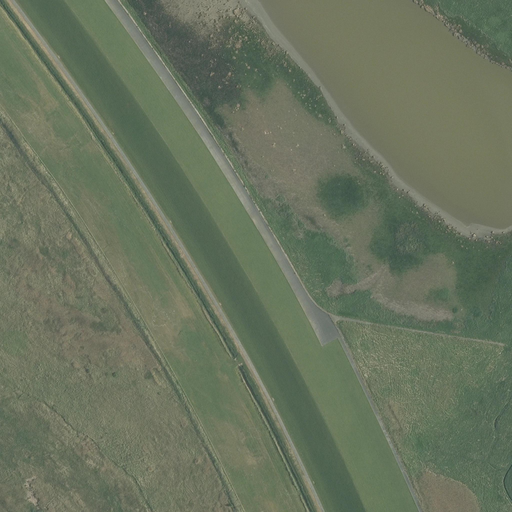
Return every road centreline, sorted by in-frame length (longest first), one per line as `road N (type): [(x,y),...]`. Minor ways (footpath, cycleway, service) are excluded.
road 1 (track): [(110,0),(221,161),(311,314),(338,336),(420,511)]
road 2 (track): [(311,314),(500,342)]
